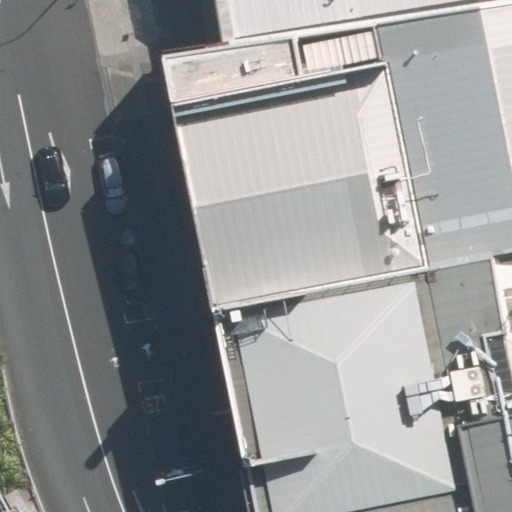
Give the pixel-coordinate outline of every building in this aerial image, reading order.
[(511,0),(212,0),(220,48),(378,24),(511,2),(511,0)] [(511,2),(378,24),(387,66),(427,271),(489,259),(511,254),(511,2)] [(220,48),(160,58),(170,107),(387,66),(378,24),(220,48)] [(427,271),(387,66),(170,107),(210,311),(427,271)] [(511,254),(489,259),(511,371),(511,254)] [(511,511),(511,371),(489,259),(427,271),(210,311),(248,511),(511,511)]
